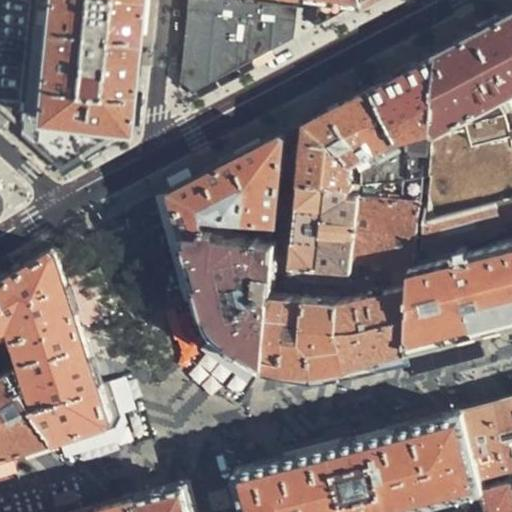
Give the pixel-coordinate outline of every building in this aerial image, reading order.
[(137,46),(141,0),(47,0),(47,8),(39,117),(129,125),(137,46)] [(195,89),(294,37),(297,7),(259,2),(258,5),(242,3),(240,0),(191,0),(188,36),(183,78),(195,89)] [(317,0),(315,26),(364,0),(317,0)] [(61,169),(129,125),(39,117),(47,8),(35,7),(25,130),(23,133),(61,169)] [(511,9),(490,21),(439,48),(426,177),(429,176),(425,223),(511,200),(511,9)] [(426,177),(439,48),(406,65),(375,81),(406,151),(410,151),(407,179),(426,177)] [(406,151),(375,81),(344,98),(309,116),(300,193),(363,185),(407,179),(410,151),(406,151)] [(288,132),(285,128),(219,163),(173,187),(185,231),(277,239),(288,132)] [(421,225),(426,177),(407,179),(363,185),(356,258),(394,262),(394,278),(402,280),(402,284),(415,281),(421,225)] [(363,185),(300,193),(296,227),(291,263),(319,265),(319,285),(345,286),(347,286),(349,286),(351,285),(353,283),(353,281),(356,258),(363,185)] [(511,240),(462,254),(460,246),(503,232),(500,224),(511,220),(511,200),(425,223),(421,225),(415,281),(407,349),(511,321),(511,240)] [(277,239),(185,231),(197,278),(206,312),(210,322),(214,330),(216,332),(264,362),(271,295),(277,239)] [(55,246),(0,278),(0,340),(7,352),(11,349),(19,362),(14,365),(58,437),(110,420),(111,415),(87,335),(61,249),(55,246)] [(301,284),(319,285),(319,265),(291,263),(291,272),(301,284)] [(371,358),(407,349),(415,281),(402,284),(343,298),(335,367),(371,358)] [(326,368),(335,367),(343,298),(300,296),(271,295),(264,362),(277,366),(289,368),(301,369),(312,369),(326,368)] [(0,455),(18,450),(58,437),(14,365),(0,373),(0,372),(0,455)] [(511,466),(511,394),(465,408),(481,476),(511,466)] [(481,476),(465,408),(377,430),(240,466),(236,473),(245,511),(377,511),(459,490),(483,484),(481,476)] [(198,511),(190,480),(138,494),(143,511),(198,511)] [(483,484),(459,490),(462,504),(459,505),(460,511),(489,511),(486,497),(483,484)] [(511,511),(511,487),(486,497),(489,511),(511,511)] [(70,511),(143,511),(138,494),(70,511)]
